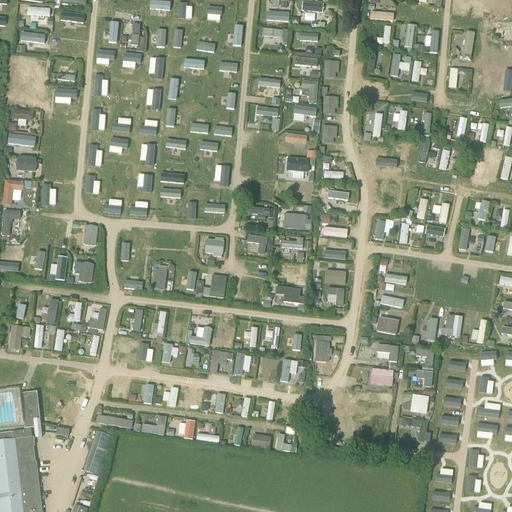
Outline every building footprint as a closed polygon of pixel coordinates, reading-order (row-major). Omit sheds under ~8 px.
[(457,0),(458,11),(465,11),(465,0),(457,0)] [(486,16),(489,0),(480,0),(477,14),(486,16)] [(151,10),(173,10),(173,1),(151,1),(151,10)] [(29,16),(52,17),(52,8),(29,7),(29,16)] [(268,21),(290,21),(290,8),(268,8),(268,21)] [(396,22),(396,12),(373,12),(372,22),(396,22)] [(70,23),(70,30),(82,30),(82,13),(60,14),(61,24),(70,23)] [(178,24),(198,24),(198,14),(178,14),(178,24)] [(511,32),(511,24),(499,22),(498,30),(511,32)] [(141,46),(142,23),(134,23),(133,46),(141,46)] [(114,24),(114,44),(122,44),(122,24),(114,24)] [(288,41),(288,28),(265,27),(265,41),(277,41),(288,41)] [(160,49),(168,48),(167,28),(159,28),(160,49)] [(172,49),(180,49),(182,30),(174,29),(172,49)] [(320,42),(320,33),(302,33),(301,42),(320,42)] [(459,54),(474,54),(475,33),(459,33),(459,54)] [(430,54),(439,54),(440,35),(430,34),(430,54)] [(216,52),(216,42),(199,41),(198,51),(216,52)] [(497,63),(499,44),(491,43),(489,62),(497,63)] [(222,54),(237,54),(238,44),(222,44),(222,54)] [(124,74),(131,74),(132,52),(124,52),(124,74)] [(119,62),(118,53),(102,54),(102,62),(119,62)] [(145,55),(145,64),(169,64),(169,55),(145,55)] [(34,80),(35,70),(25,69),(26,57),(19,56),(18,78),(34,80)] [(398,57),(392,74),(399,76),(404,59),(398,57)] [(302,66),(319,67),(319,59),(302,58),(302,66)] [(198,61),(199,71),(214,71),(214,60),(198,61)] [(238,72),(238,62),(221,62),(221,72),(238,72)] [(338,62),(324,62),(323,78),(334,79),(335,73),(338,73),(338,62)] [(474,97),(480,97),(480,87),(488,86),(488,76),(473,77),(474,97)] [(162,81),(142,82),(143,92),(162,91),(162,81)] [(168,101),(177,101),(177,83),(168,82),(168,101)] [(304,97),(317,97),(317,82),(304,82),(304,97)] [(365,100),(384,101),(384,90),(371,90),(371,82),(365,82),(365,100)] [(34,98),(42,98),(42,88),(17,89),(18,101),(35,100),(34,98)] [(65,91),(64,113),(78,113),(78,92),(65,91)] [(338,98),(324,97),(323,114),(334,114),(334,109),(337,109),(338,98)] [(105,103),(104,124),(113,124),(113,103),(105,103)] [(262,106),(261,115),(272,116),(271,127),(278,127),(280,108),(262,106)] [(131,126),(139,126),(139,107),(131,107),(131,126)] [(156,128),(160,108),(153,107),(150,127),(156,128)] [(181,110),(181,133),(188,133),(189,110),(181,110)] [(14,121),(35,121),(35,111),(14,111),(14,121)] [(409,132),(410,111),(401,111),(400,131),(409,132)] [(305,122),(314,121),(314,113),(304,114),(305,122)] [(376,114),(376,138),(383,138),(384,114),(376,114)] [(431,135),(435,115),(428,114),(426,129),(421,128),(420,133),(431,135)] [(464,118),(460,137),(467,138),(470,120),(464,118)] [(193,123),(193,134),(210,134),(210,124),(193,123)] [(480,124),(478,144),(489,145),(492,125),(480,124)] [(234,136),(234,126),(216,126),(216,136),(234,136)] [(336,128),(322,127),(321,143),(332,144),(332,138),(335,139),(336,128)] [(142,152),(150,152),(150,130),(143,130),(142,152)] [(112,132),(103,132),(102,156),(112,157),(112,132)] [(127,156),(127,133),(119,133),(119,156),(127,156)] [(287,134),(287,144),(308,144),(308,135),(287,134)] [(30,147),(29,136),(18,137),(19,147),(30,147)] [(169,149),(186,150),(186,141),(169,140),(169,149)] [(395,164),(405,164),(406,143),(396,142),(395,164)] [(423,142),(421,163),(428,163),(430,143),(423,142)] [(434,153),(442,155),(444,146),(436,144),(434,153)] [(455,165),(455,149),(444,148),(443,165),(455,165)] [(492,177),(494,166),(497,166),(499,158),(483,156),(480,175),(492,177)] [(309,158),(290,158),(290,170),(309,170),(309,158)] [(37,171),(38,160),(18,159),(18,171),(37,171)] [(345,180),(345,169),(325,170),(326,181),(345,180)] [(163,182),(188,183),(188,173),(163,172),(163,182)] [(388,186),(406,186),(406,179),(389,178),(388,186)] [(26,190),(26,180),(6,180),(5,204),(14,204),(15,189),(26,190)] [(100,205),(108,205),(107,185),(100,185),(100,205)] [(123,206),(132,206),(132,186),(123,186),(123,206)] [(181,199),(181,189),(164,188),(164,198),(181,199)] [(329,191),(329,202),(351,202),(351,191),(329,191)] [(398,205),(400,193),(386,191),(383,212),(390,213),(391,204),(398,205)] [(64,205),(64,197),(44,197),(44,205),(64,205)] [(187,199),(187,211),(201,211),(201,199),(187,199)] [(207,206),(208,216),(226,215),(225,205),(207,206)] [(478,207),(477,214),(483,214),(482,221),(487,221),(489,208),(478,207)] [(501,230),(511,230),(511,214),(511,211),(503,211),(501,230)] [(5,212),(5,237),(14,237),(14,212),(5,212)] [(308,214),(288,214),(288,229),(309,228),(308,214)] [(410,245),(409,233),(414,233),(413,221),(403,221),(404,245),(410,245)] [(389,239),(390,224),(382,224),(381,239),(389,239)] [(87,247),(99,246),(98,225),(86,225),(87,247)] [(431,227),(429,238),(446,240),(447,233),(442,232),(443,229),(431,227)] [(462,253),(470,254),(474,231),(466,230),(462,253)] [(250,245),(261,246),(261,237),(250,236),(250,245)] [(487,237),(486,242),(481,242),(481,245),(488,246),(487,256),(495,257),(497,238),(487,237)] [(140,242),(140,247),(149,246),(147,238),(146,238),(147,241),(140,242)] [(299,244),(285,243),(285,252),(307,252),(307,239),(299,239),(299,244)] [(225,242),(202,243),(202,265),(217,265),(217,260),(208,260),(208,255),(225,255),(225,242)] [(12,270),(20,270),(21,249),(13,249),(12,270)] [(96,264),(84,261),(81,275),(93,278),(96,264)] [(157,266),(156,288),(167,289),(168,267),(157,266)] [(23,267),(22,274),(40,276),(41,268),(23,267)] [(286,267),(286,274),(305,275),(305,267),(286,267)] [(179,292),(191,292),(190,271),(178,271),(179,292)] [(227,276),(213,275),(212,297),(226,298),(227,276)] [(138,277),(131,276),(130,288),(147,289),(148,281),(138,280),(138,277)] [(388,276),(387,285),(408,288),(410,278),(388,276)] [(503,288),(511,289),(511,279),(503,279),(503,288)] [(331,289),(331,304),(346,304),(346,289),(331,289)] [(385,296),(382,307),(405,312),(407,301),(385,296)] [(75,303),(75,323),(84,323),(84,303),(75,303)] [(92,318),(100,319),(101,309),(93,308),(92,318)] [(145,332),(144,312),(136,312),(137,318),(135,318),(135,333),(145,332)] [(58,323),(57,313),(37,313),(37,318),(49,318),(50,323),(58,323)] [(451,316),(449,329),(456,329),(455,338),(463,339),(465,318),(451,316)] [(379,333),(398,337),(401,321),(381,317),(379,333)] [(430,342),(438,343),(440,320),(432,320),(430,342)] [(487,345),(489,322),(483,321),(483,325),(476,324),(474,344),(487,345)] [(212,343),(213,327),(206,327),(206,326),(196,325),(195,342),(212,343)] [(227,326),(227,347),(235,347),(235,325),(227,326)] [(13,326),(13,348),(25,348),(25,326),(13,326)] [(37,328),(37,347),(45,347),(45,327),(37,328)] [(252,344),(259,345),(261,328),(253,327),(252,344)] [(59,353),(67,352),(67,330),(58,330),(59,353)] [(303,355),(303,333),(290,333),(289,355),(303,355)] [(120,346),(141,348),(140,362),(148,362),(149,352),(164,353),(165,341),(121,338),(120,346)] [(318,338),(318,363),(331,363),(331,338),(318,338)] [(387,363),(399,363),(400,346),(378,345),(378,355),(388,355),(387,363)] [(428,360),(428,366),(435,366),(435,351),(419,351),(419,360),(428,360)] [(212,372),(220,372),(220,363),(228,363),(228,352),(212,352),(212,372)] [(246,355),(235,355),(235,374),(246,374),(246,355)] [(267,364),(275,364),(275,358),(261,358),(262,378),(267,378),(267,364)] [(446,375),(466,375),(466,364),(447,364),(446,375)] [(373,385),(394,385),(394,369),(373,369),(373,385)] [(59,371),(57,389),(63,390),(66,372),(59,371)] [(498,381),(498,373),(479,371),(478,379),(498,381)] [(426,389),(435,389),(434,372),(419,372),(419,381),(426,381),(426,389)] [(122,381),(122,401),(131,401),(131,381),(122,381)] [(68,386),(67,395),(86,395),(86,387),(68,386)] [(40,427),(36,393),(20,394),(19,387),(0,388),(0,428),(24,425),(24,429),(40,427)] [(373,409),(392,410),(393,390),(378,390),(378,397),(373,397),(373,409)] [(482,419),(504,423),(506,411),(497,409),(500,397),(493,396),(493,392),(485,391),(482,407),(484,407),(482,419)] [(204,410),(205,392),(197,392),(196,410),(204,410)] [(225,415),(227,396),(221,395),(219,414),(225,415)] [(414,395),(413,413),(430,413),(430,395),(414,395)] [(242,398),(239,416),(250,418),(254,400),(242,398)] [(269,421),(277,422),(277,402),(270,401),(269,421)] [(55,402),(55,412),(65,412),(65,402),(55,402)] [(463,414),(463,405),(442,405),(442,414),(463,414)] [(374,433),(387,433),(387,414),(374,413),(374,433)] [(136,419),(102,416),(101,425),(135,427),(136,419)] [(159,427),(142,424),(141,432),(166,435),(168,418),(161,417),(159,427)] [(196,438),(196,420),(186,420),(186,438),(196,438)] [(426,440),(429,423),(415,421),(414,426),(424,428),(422,440),(426,440)] [(237,427),(237,446),(245,446),(245,428),(237,427)] [(57,429),(56,435),(68,437),(69,431),(57,429)] [(492,430),(491,445),(501,445),(501,430),(492,430)] [(0,511),(40,511),(35,464),(34,464),(32,447),(35,447),(33,438),(31,438),(30,431),(13,433),(14,441),(0,442),(0,511)] [(100,478),(113,438),(97,433),(83,472),(100,478)] [(279,433),(278,451),(290,452),(291,433),(279,433)] [(255,448),(263,448),(263,435),(254,435),(255,448)] [(438,450),(453,450),(453,442),(438,441),(438,450)] [(481,477),(491,478),(493,465),(483,463),(481,477)] [(435,494),(446,494),(447,483),(436,483),(435,494)] [(88,502),(90,496),(77,493),(76,499),(88,502)] [(489,494),(486,508),(493,510),(496,495),(489,494)] [(502,510),(504,498),(498,497),(495,509),(502,510)]
